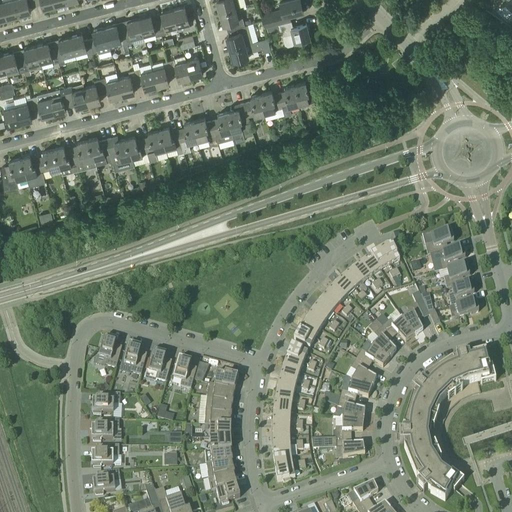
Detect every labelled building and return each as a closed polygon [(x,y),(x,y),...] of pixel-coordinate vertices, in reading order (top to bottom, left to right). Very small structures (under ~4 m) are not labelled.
[(8,0),(2,2),(7,19),(19,16),(14,0),(8,0)] [(14,0),(19,16),(30,13),(29,7),(35,5),(33,0),(14,0)] [(33,0),(35,5),(42,4),(43,9),(55,6),(53,0),(33,0)] [(217,0),(216,0),(220,13),(235,9),(240,8),(240,7),(246,5),(244,0),(217,0)] [(300,0),(287,0),(280,2),(282,10),(260,15),(265,28),(266,28),(271,26),(279,25),(291,21),(289,15),(303,11),(300,0)] [(189,23),(187,17),(185,6),(173,9),(177,26),(189,23)] [(240,8),(235,9),(220,13),(223,25),(226,24),(228,30),(245,25),(244,21),(240,8)] [(163,19),(158,20),(162,35),(167,34),(166,29),(177,26),(173,9),(161,12),(163,19)] [(156,37),(162,35),(158,20),(152,22),(150,15),(139,18),(143,35),(155,33),(156,37)] [(123,29),(127,44),(131,43),(133,43),(132,39),(143,35),(139,18),(127,21),(128,28),(123,29)] [(293,27),(291,21),(279,25),(282,36),(292,34),(294,42),(310,38),(306,24),(293,27)] [(104,27),(109,45),(120,42),(121,46),(123,45),(127,44),(123,29),(118,31),(116,24),(104,27)] [(230,49),(245,45),(267,39),(267,38),(261,40),(252,42),(247,25),(245,25),(228,30),(229,36),(226,36),(230,49)] [(110,50),(109,45),(104,27),(92,30),(94,37),(89,39),(93,53),(98,52),(98,53),(110,50)] [(93,53),(89,39),(84,40),(82,33),(70,36),(75,54),(86,51),(87,55),(93,53)] [(178,38),(179,44),(193,40),(192,35),(178,38)] [(55,48),(59,63),(64,61),(65,61),(76,58),(75,54),(70,36),(58,39),(60,46),(55,48)] [(267,39),(245,45),(230,49),(233,61),(248,57),(247,53),(263,48),(264,53),(270,51),(267,39)] [(193,40),(179,44),(181,49),(195,46),(193,40)] [(53,64),(59,63),(55,48),(49,49),(48,42),(36,45),(40,63),(51,60),(53,64)] [(24,72),(25,71),(30,70),(41,67),(40,63),(36,45),(24,49),(26,55),(20,57),(24,72)] [(2,54),(8,76),(24,72),(20,57),(15,58),(13,51),(2,54)] [(174,60),(169,61),(173,75),(177,74),(179,81),(191,78),(187,60),(186,61),(185,56),(173,59),(174,60)] [(187,60),(191,78),(203,75),(198,57),(187,60)] [(173,75),(169,61),(163,62),(151,65),(157,87),(169,84),(167,77),(173,75)] [(138,85),(143,83),(145,90),(157,87),(151,65),(151,64),(140,67),(140,69),(134,70),(138,85)] [(134,70),(129,72),(130,76),(118,79),(123,96),(134,93),(133,86),(138,85),(134,70)] [(123,96),(118,79),(106,82),(105,78),(100,79),(104,94),(109,92),(111,99),(123,96)] [(95,84),(84,88),(88,105),(100,102),(98,95),(104,94),(100,79),(94,81),(95,84)] [(296,97),(298,105),(309,103),(308,101),(316,98),(312,85),(307,86),(306,82),(295,85),(298,97),(296,97)] [(0,85),(0,91),(13,88),(12,83),(0,85)] [(278,94),(282,108),(284,115),(284,117),(291,115),(289,108),(298,105),(296,97),(298,97),(295,85),(284,87),(285,92),(278,94)] [(88,105),(84,88),(72,91),(71,87),(66,89),(69,103),(75,102),(76,108),(88,105)] [(13,88),(0,91),(0,96),(0,98),(15,94),(13,88)] [(61,94),(49,97),(54,114),(66,111),(64,104),(69,103),(66,89),(60,90),(61,94)] [(272,91),(261,93),(264,105),(262,106),(265,114),(266,120),(284,115),(282,108),(278,94),(273,95),(272,91)] [(244,103),(248,117),(253,115),(253,117),(265,114),(262,106),(264,105),(261,93),(251,96),(252,101),(244,103)] [(54,114),(49,97),(38,100),(37,96),(31,98),(37,118),(42,116),(42,118),(54,114)] [(31,98),(30,98),(26,99),(27,103),(16,106),(20,123),(32,120),(32,119),(37,118),(31,98)] [(242,129),(241,125),(249,123),(248,117),(244,103),(237,105),(238,109),(228,112),(231,123),(229,123),(232,132),(242,129)] [(16,106),(3,109),(8,127),(20,123),(16,106)] [(233,138),(232,132),(229,123),(231,123),(228,112),(218,114),(219,119),(211,121),(215,135),(217,143),(233,138)] [(208,137),(215,135),(211,121),(206,122),(205,118),(194,121),(197,132),(196,133),(198,141),(208,139),(208,137)] [(190,150),(189,144),(198,141),(196,133),(197,132),(194,121),(184,123),(185,128),(178,130),(182,144),(181,144),(183,152),(190,150)] [(304,129),(299,124),(295,128),(300,133),(304,129)] [(163,141),(166,150),(176,147),(178,154),(183,152),(181,144),(182,144),(178,130),(170,132),(169,127),(158,130),(162,141),(163,141)] [(162,141),(158,130),(148,133),(149,137),(144,139),(148,153),(150,162),(157,160),(156,153),(166,150),(163,141),(162,141)] [(135,136),(124,139),(127,150),(129,149),(132,159),(142,156),(142,154),(148,153),(144,139),(136,141),(135,136)] [(92,151),(94,160),(96,166),(112,161),(107,139),(99,141),(97,137),(87,140),(90,152),(92,151)] [(134,165),(132,159),(129,149),(127,150),(124,139),(118,141),(118,138),(114,139),(113,137),(107,139),(112,161),(115,171),(134,165)] [(96,166),(94,160),(92,151),(90,152),(87,140),(76,143),(77,147),(72,149),(76,163),(78,171),(96,166)] [(78,171),(76,163),(72,149),(65,150),(64,146),(53,149),(56,161),(58,160),(61,169),(62,175),(78,171)] [(44,156),(38,158),(42,172),(50,170),(50,172),(61,169),(58,160),(56,161),(53,149),(42,152),(44,156)] [(24,169),(27,178),(29,186),(45,183),(42,172),(38,158),(31,160),(30,155),(19,158),(23,169),(24,169)] [(17,180),(27,178),(24,169),(23,169),(19,158),(9,161),(10,165),(1,167),(4,191),(18,190),(17,180)] [(190,175),(188,168),(181,170),(183,177),(190,175)] [(139,183),(141,191),(147,189),(145,181),(139,183)] [(102,194),(92,196),(94,204),(103,202),(102,194)] [(41,224),(53,221),(51,213),(39,216),(41,224)] [(10,220),(4,226),(10,232),(16,225),(10,220)] [(404,238),(402,231),(392,234),(397,243),(402,242),(404,238)] [(448,251),(446,245),(453,243),(453,242),(455,242),(455,241),(453,241),(450,231),(430,236),(432,244),(425,245),(428,256),(442,253),(442,252),(448,251)] [(381,250),(390,266),(399,261),(397,257),(400,256),(396,249),(394,250),(392,245),(381,250)] [(459,267),(458,261),(465,259),(465,258),(466,258),(466,257),(465,257),(462,247),(448,251),(442,252),(442,253),(444,260),(439,261),(442,272),(447,271),(447,270),(459,267)] [(381,272),(390,266),(381,250),(380,250),(381,251),(371,256),(381,272)] [(372,277),(381,272),(371,256),(362,262),(361,262),(372,277)] [(361,263),(352,269),(363,284),(372,277),(361,262),(361,263)] [(464,285),(462,279),(469,277),(469,276),(471,276),(471,275),(469,275),(466,265),(459,267),(447,270),(447,271),(449,278),(444,279),(446,290),(451,289),(451,288),(464,285)] [(355,290),(363,284),(352,269),(343,277),(343,276),(355,290)] [(343,277),(335,285),(347,298),(355,290),(343,276),(343,277)] [(471,283),(464,285),(451,288),(451,289),(453,295),(448,297),(451,308),(456,306),(468,303),(468,302),(467,297),(474,295),(474,294),(475,294),(475,293),(473,293),(471,283)] [(340,306),(347,298),(335,285),(327,293),(326,292),(326,293),(340,306)] [(326,293),(319,302),(333,313),(340,306),(326,293)] [(410,315),(402,319),(414,337),(423,331),(417,321),(423,318),(424,320),(424,319),(429,316),(428,314),(429,314),(425,306),(419,293),(413,296),(417,304),(406,309),(410,315)] [(456,306),(457,313),(453,314),(454,319),(478,313),(475,301),(468,302),(468,303),(456,306)] [(312,311),(311,311),(327,322),(333,313),(319,302),(312,311)] [(432,305),(425,306),(429,314),(433,312),(432,305)] [(327,322),(311,311),(312,311),(305,321),(321,330),(327,322)] [(440,323),(434,311),(433,312),(429,314),(428,314),(429,316),(434,326),(440,323)] [(390,320),(388,322),(382,315),(376,321),(393,339),(398,335),(405,343),(414,337),(402,319),(395,326),(390,320)] [(299,330),(315,340),(321,330),(305,321),(300,330),(299,330)] [(393,339),(376,321),(368,329),(379,340),(372,347),(389,360),(396,352),(388,344),(393,339)] [(315,340),(299,330),(299,331),(294,341),(310,349),(315,340)] [(117,341),(114,340),(114,339),(113,339),(113,340),(104,337),(104,338),(102,338),(100,346),(102,346),(99,358),(107,360),(106,366),(116,369),(122,348),(115,346),(117,341)] [(362,351),(356,360),(370,368),(373,362),(383,368),(389,360),(372,347),(367,342),(362,351)] [(142,348),(141,348),(129,344),(129,345),(127,345),(125,353),(127,353),(124,365),(132,367),(130,373),(141,376),(147,355),(140,353),(142,348)] [(286,357),(303,364),(308,354),(291,346),(287,357),(286,357)] [(167,355),(163,354),(164,352),(163,352),(163,354),(154,351),(154,352),(152,352),(149,360),(152,361),(148,372),(157,374),(155,380),(166,383),(172,362),(165,360),(167,355)] [(492,379),(489,367),(486,353),(472,356),(472,358),(468,359),(467,353),(456,356),(457,361),(453,363),(452,361),(439,371),(458,400),(471,394),(479,392),(476,383),(480,382),(492,379)] [(286,358),(283,368),(300,374),(303,364),(286,357),(286,358)] [(192,362),(188,361),(189,359),(188,359),(187,361),(179,358),(179,360),(177,359),(174,367),(177,368),(173,379),(182,381),(180,387),(191,390),(197,369),(190,367),(192,362)] [(353,381),(372,389),(376,379),(366,373),(370,368),(356,360),(351,369),(357,373),(353,381)] [(329,362),(326,368),(332,371),(335,366),(329,362)] [(279,379),(297,384),(300,374),(283,368),(279,379)] [(217,372),(214,385),(235,389),(238,378),(226,375),(227,372),(220,370),(219,373),(217,372)] [(458,400),(439,371),(425,380),(426,381),(423,384),(419,381),(412,390),(416,393),(414,397),(413,396),(408,412),(442,423),(448,410),(458,400)] [(279,379),(277,390),(294,394),(297,384),(279,379)] [(368,399),(372,389),(353,381),(350,389),(343,387),(340,398),(355,402),(357,396),(368,399)] [(110,389),(106,384),(101,389),(105,393),(110,389)] [(209,384),(207,398),(232,402),(233,401),(234,395),(235,395),(236,390),(235,389),(214,385),(209,384)] [(274,401),(274,402),(292,405),(294,394),(277,390),(274,401)] [(98,394),(98,400),(93,400),(92,403),(90,403),(90,404),(92,404),(92,413),(93,413),(93,415),(101,416),(101,413),(113,414),(114,405),(120,406),(120,394),(98,394)] [(325,402),(338,407),(337,408),(344,410),(342,419),(364,421),(365,411),(354,408),(355,402),(340,398),(325,394),(325,402)] [(151,404),(145,395),(140,398),(146,407),(151,404)] [(207,398),(205,411),(231,414),(232,407),(233,407),(233,402),(233,401),(232,402),(207,398)] [(274,402),(273,413),(291,415),(292,405),(274,402)] [(164,420),(166,413),(167,408),(160,406),(157,418),(164,420)] [(204,425),(210,426),(210,425),(230,426),(231,419),(232,414),(231,414),(205,411),(204,425)] [(442,423),(408,412),(403,428),(405,428),(404,432),(399,433),(399,444),(405,444),(406,448),(404,449),(410,464),(443,450),(440,437),(442,423)] [(271,425),(290,426),(291,415),(273,413),(272,425),(271,425)] [(351,439),(351,432),(363,432),(364,421),(342,419),(342,428),(335,428),(335,439),(351,439)] [(97,420),(97,427),(92,427),(92,430),(90,430),(90,431),(92,431),(92,440),(93,440),(93,442),(101,442),(101,440),(113,440),(113,431),(119,431),(119,420),(97,420)] [(210,426),(210,438),(231,438),(231,426),(230,426),(210,425),(210,426)] [(272,425),(272,436),(290,436),(290,426),(271,425),(272,425)] [(171,434),(171,445),(181,445),(181,434),(171,434)] [(272,448),(290,447),(290,436),(272,436),(272,448)] [(210,438),(210,451),(210,452),(231,450),(231,451),(232,451),(231,438),(210,438)] [(335,439),(327,439),(312,440),(313,450),(318,450),(318,452),(336,449),(336,450),(343,450),(343,459),(342,459),(343,459),(347,458),(348,460),(357,459),(356,457),(365,455),(363,444),(351,445),(351,439),(335,439)] [(97,446),(97,453),(92,453),(92,456),(90,456),(90,457),(92,457),(92,466),(93,466),(93,468),(101,468),(101,466),(113,466),(113,457),(119,457),(119,446),(97,446)] [(272,448),(273,460),(291,457),(290,447),(272,448)] [(205,452),(206,466),(232,462),(232,463),(233,463),(232,457),(231,457),(231,451),(231,450),(210,452),(210,451),(205,452)] [(457,480),(449,474),(443,469),(451,463),(443,450),(410,464),(416,479),(417,478),(420,482),(416,485),(422,492),(424,494),(428,490),(431,493),(430,495),(445,503),(451,491),(457,480)] [(274,471),(293,468),(291,457),(273,460),(275,471),(274,471)] [(206,466),(208,479),(234,474),(234,475),(235,475),(234,469),(233,469),(232,463),(232,462),(206,466)] [(295,479),(293,468),(274,471),(275,471),(277,483),(283,482),(283,484),(291,482),(290,480),(295,479)] [(97,474),(98,481),(93,481),(94,494),(95,494),(95,496),(104,495),(103,493),(115,492),(114,483),(120,482),(119,471),(97,474)] [(211,493),(216,492),(216,491),(236,486),(236,487),(237,486),(236,481),(235,481),(234,475),(234,474),(208,479),(211,493)] [(182,480),(185,488),(191,486),(188,478),(182,480)] [(347,496),(357,511),(359,511),(371,505),(368,499),(378,493),(373,483),(366,487),(365,485),(356,489),(357,491),(353,492),(347,496)] [(240,498),(236,487),(236,486),(216,491),(216,492),(219,504),(222,504),(222,506),(229,504),(228,502),(240,498)] [(181,496),(167,501),(164,489),(155,492),(159,503),(160,505),(161,511),(190,511),(189,508),(185,510),(181,496)] [(335,511),(336,511),(332,502),(325,505),(328,511),(335,511)]
